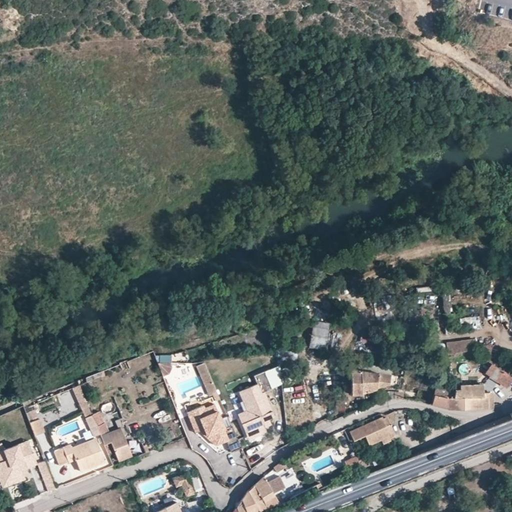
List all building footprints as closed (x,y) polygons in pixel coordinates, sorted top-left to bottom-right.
[(459,318),(460,326),(479,325),(479,317),(459,318)] [(309,347),(327,349),(332,324),(314,322),(309,347)] [(359,334),(357,351),(370,353),(372,336),(359,334)] [(474,353),(473,340),(446,341),(447,354),(474,353)] [(484,345),(481,355),(489,358),(492,348),(484,345)] [(210,394),(213,392),(212,391),(216,389),(204,360),(197,363),(210,394)] [(490,376),(497,366),(491,362),(484,371),(490,376)] [(497,366),(490,376),(498,380),(505,372),(497,366)] [(247,414),(239,417),(247,435),(264,428),(262,422),(268,419),(273,416),(262,390),(270,387),(263,368),(253,372),(257,381),(238,390),(245,408),(247,414)] [(352,395),(362,395),(362,391),(366,390),(367,393),(382,386),(387,386),(389,375),(351,370),(352,395)] [(432,405),(435,388),(436,382),(428,380),(421,379),(416,401),(432,405)] [(451,384),(452,397),(454,389),(460,389),(459,384),(459,380),(450,381),(451,384)] [(435,388),(444,397),(452,397),(451,384),(436,382),(435,388)] [(447,399),(446,407),(487,408),(490,407),(489,396),(483,396),(470,396),(470,385),(459,384),(460,389),(454,389),(452,397),(444,397),(447,399)] [(483,384),(470,385),(470,396),(483,396),(483,384)] [(447,399),(444,397),(435,388),(432,405),(446,407),(447,399)] [(118,414),(127,411),(123,403),(115,407),(118,414)] [(209,433),(209,439),(214,444),(225,439),(230,450),(241,445),(232,425),(224,429),(213,403),(203,407),(201,404),(189,409),(198,430),(204,427),(207,433),(209,433)] [(238,412),(239,417),(247,414),(245,408),(238,412)] [(194,431),(198,430),(189,409),(185,411),(194,431)] [(92,416),(96,427),(104,423),(100,413),(92,416)] [(388,437),(394,435),(387,417),(382,419),(380,418),(350,432),(354,440),(364,436),(368,445),(381,440),(383,444),(390,440),(388,437)] [(271,425),(268,419),(262,422),(264,428),(271,425)] [(32,423),(35,434),(43,431),(39,421),(32,423)] [(104,423),(96,427),(106,451),(112,449),(117,461),(132,455),(121,427),(108,431),(104,423)] [(198,430),(209,439),(209,433),(207,433),(204,427),(198,430)] [(266,432),(264,428),(247,435),(248,439),(266,432)] [(69,444),(53,450),(59,466),(75,459),(80,473),(104,463),(94,437),(70,447),(69,444)] [(0,466),(1,469),(0,472),(0,480),(1,482),(23,473),(22,469),(37,463),(28,439),(0,449),(0,466)] [(348,481),(368,474),(359,457),(342,464),(348,481)] [(44,460),(37,463),(48,491),(56,487),(44,460)] [(274,474),(283,470),(279,464),(275,466),(272,469),(271,470),(274,474)] [(23,473),(1,482),(2,486),(25,477),(23,473)] [(173,478),(176,486),(182,484),(186,496),(194,493),(186,473),(173,478)] [(268,486),(267,484),(262,478),(246,493),(260,511),(267,509),(280,504),(275,497),(268,486)] [(276,479),(267,484),(268,486),(275,497),(283,492),(276,479)] [(258,511),(260,511),(246,493),(232,511),(258,511)] [(181,511),(177,502),(157,510),(157,511),(181,511)]
